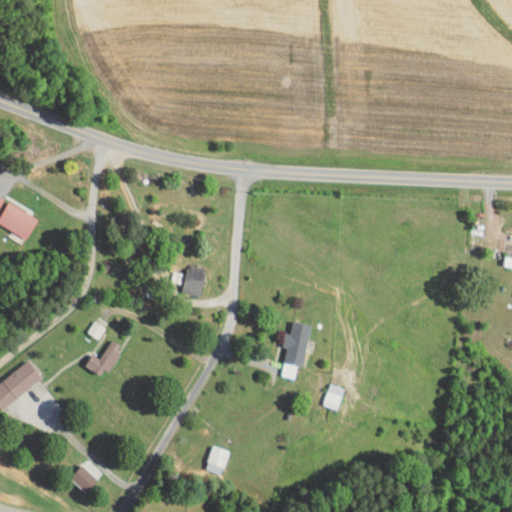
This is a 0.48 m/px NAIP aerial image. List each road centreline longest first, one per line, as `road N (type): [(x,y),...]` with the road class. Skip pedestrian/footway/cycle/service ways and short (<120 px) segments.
road 1 (residential): [(511,181),(213,165),(106,140),(0,100)]
road 2 (residential): [(244,168),(229,324),(120,511)]
road 3 (residential): [(106,140),(81,298),(0,371)]
